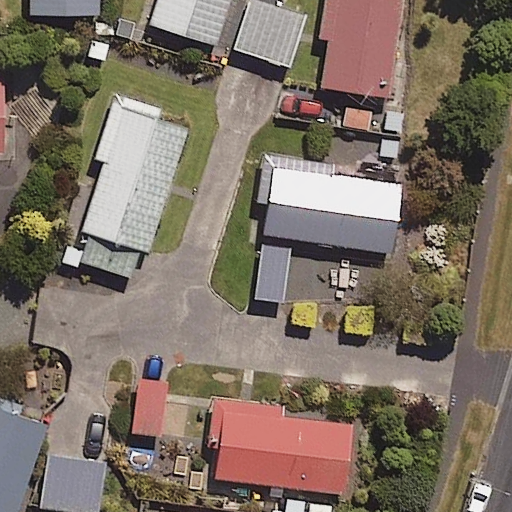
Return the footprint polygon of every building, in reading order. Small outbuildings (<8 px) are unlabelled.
[(94,10),(94,0),(24,0),(25,8),(94,10)] [(210,41),(223,0),(149,0),(143,18),(210,41)] [(255,0),(255,1),(251,0),(243,0),(229,46),(285,63),(301,16),(278,8),(280,0),(255,0)] [(404,0),(325,0),(313,81),(390,93),(404,0)] [(75,257),(124,274),(134,246),(140,248),(182,123),(112,100),(70,225),(84,230),(75,257)] [(333,164),(264,153),(252,229),(386,250),(397,181),(332,171),(333,164)] [(286,247),(258,243),(249,294),(277,299),(286,247)] [(166,375),(136,372),(131,427),(161,430),(166,375)] [(19,409),(22,399),(0,392),(0,511),(15,511),(44,417),(19,409)] [(342,489),(351,422),(281,413),(283,404),(218,395),(208,471),(342,489)] [(105,456),(48,447),(40,502),(97,511),(105,456)]
